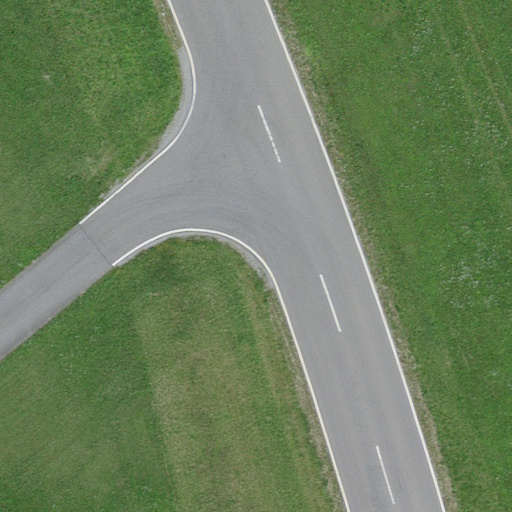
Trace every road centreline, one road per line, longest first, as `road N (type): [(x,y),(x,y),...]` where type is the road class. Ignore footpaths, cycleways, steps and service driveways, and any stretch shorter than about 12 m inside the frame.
road 1 (unclassified): [(220,0),(315,240),(398,511)]
road 2 (motorway): [(371,0),(511,358)]
